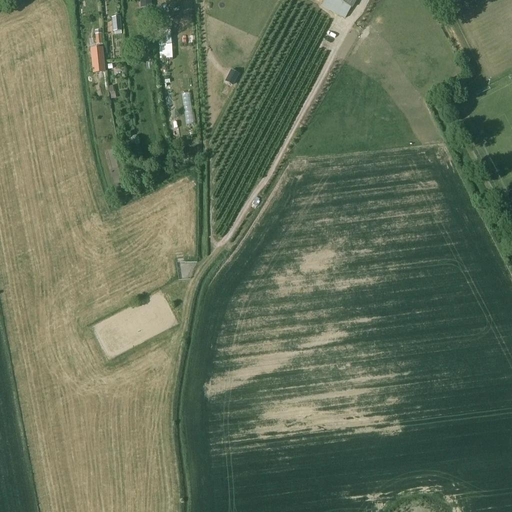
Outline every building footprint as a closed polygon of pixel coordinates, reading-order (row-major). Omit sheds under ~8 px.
[(139,0),(140,9),(141,9),(142,15),(146,15),(146,17),(148,17),(148,20),(151,20),(151,17),(152,17),(150,0),(139,0)] [(355,0),(324,0),(321,6),(344,19),(350,8),(351,8),(355,0)] [(119,18),(112,18),(113,31),(115,30),(115,34),(120,33),(119,18)] [(95,33),(95,43),(103,43),(102,33),(95,33)] [(170,37),(158,39),(159,46),(171,45),(170,37)] [(93,73),(104,72),(102,48),(91,49),(93,73)] [(232,71),(226,82),(232,85),(238,74),(232,71)] [(172,90),(163,92),(172,147),(181,145),(172,90)] [(195,124),(194,93),(185,93),(186,124),(195,124)]
